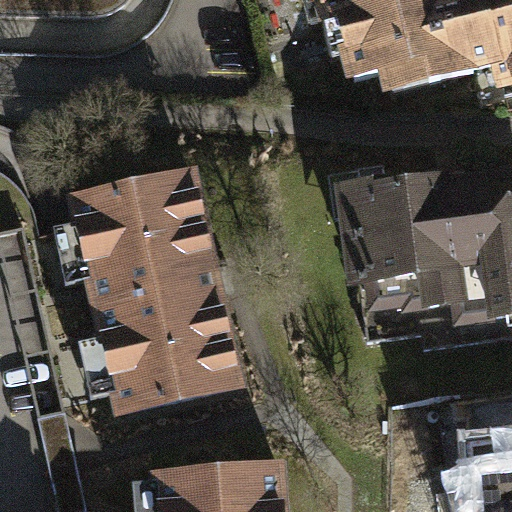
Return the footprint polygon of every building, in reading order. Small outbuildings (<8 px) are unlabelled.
[(469,95),(498,87),(503,105),(511,102),(511,0),(320,0),(344,96),(395,83),(401,109),(468,92),(469,95)] [(511,176),(357,199),(379,347),(418,341),(421,362),(511,347),(511,176)] [(75,221),(108,424),(235,404),(202,201),(75,221)] [(511,511),(511,444),(470,451),(473,486),(457,490),(462,511),(511,511)] [(153,481),(154,511),(288,511),(287,475),(153,481)]
